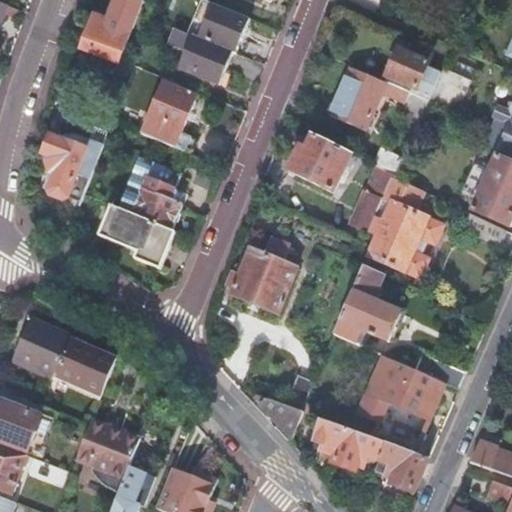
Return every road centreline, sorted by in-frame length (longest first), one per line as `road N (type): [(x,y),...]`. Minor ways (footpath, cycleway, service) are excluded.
road 1 (residential): [(317,0),(177,348)]
road 2 (tertiary): [(177,348),(0,239)]
road 3 (residential): [(0,199),(11,120),(54,0)]
road 4 (residential): [(431,511),(511,337)]
road 5 (residential): [(284,469),(177,348)]
